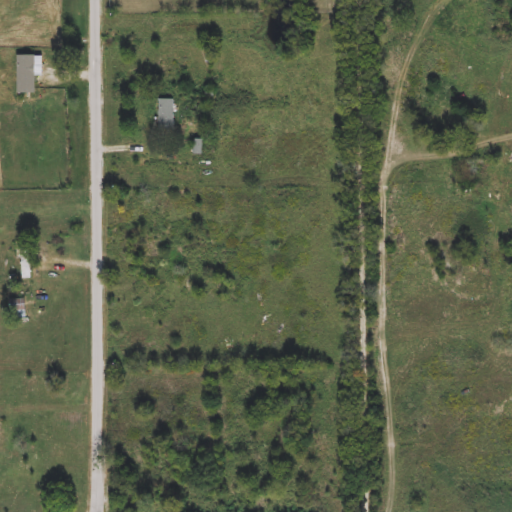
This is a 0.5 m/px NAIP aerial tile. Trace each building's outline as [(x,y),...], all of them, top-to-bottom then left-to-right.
[(18,55),(45,55),(45,75),(35,75),(35,92),(18,92),(18,55)] [(174,99),(174,130),(159,130),(159,99),(174,99)] [(152,233),(152,275),(143,275),(143,233),(152,233)] [(20,279),(20,241),(31,241),(31,279),(20,279)] [(25,299),(25,317),(10,317),(10,299),(25,299)]
